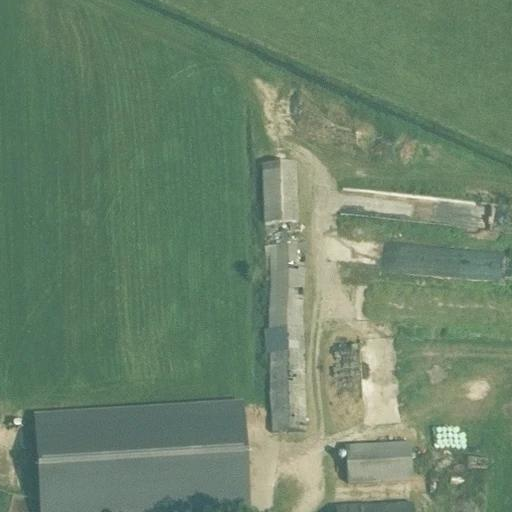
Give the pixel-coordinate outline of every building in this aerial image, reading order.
[(271,89),(267,102),(292,109),(295,96),(271,89)] [(295,165),(261,166),(270,434),(304,433),(295,165)] [(422,212),(460,219),(463,202),(425,195),(422,212)] [(330,353),(312,354),(313,390),(331,390),(330,353)] [(491,361),(477,362),(478,390),(492,390),(491,361)] [(246,511),(248,511),(242,406),(32,419),(37,511),(246,511)] [(474,425),(474,436),(494,435),(493,424),(474,425)] [(408,444),(344,449),(347,488),(411,483),(408,444)] [(293,475),(313,475),(314,451),(294,450),(293,475)] [(274,479),(274,511),(318,511),(317,478),(274,479)]
